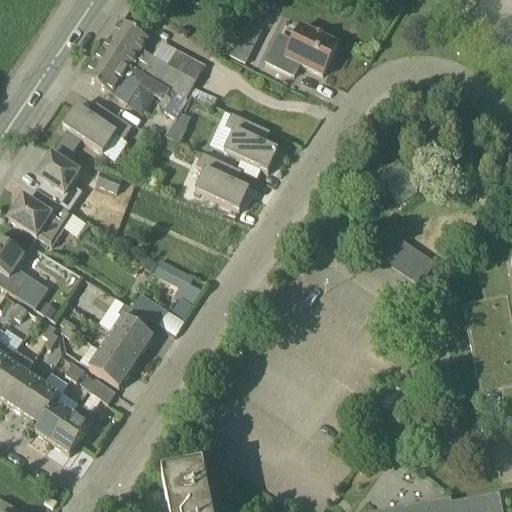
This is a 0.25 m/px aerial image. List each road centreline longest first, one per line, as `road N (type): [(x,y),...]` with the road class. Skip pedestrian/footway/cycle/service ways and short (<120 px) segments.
road 1 (residential): [(93,500),(353,114),(386,87),(419,77),(459,87),(511,132)]
road 2 (tertiary): [(0,142),(95,0)]
